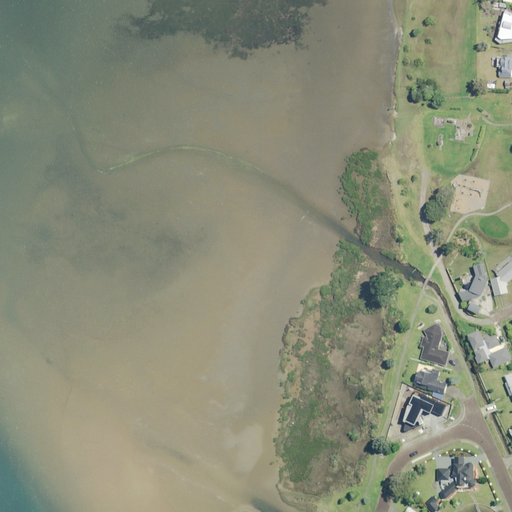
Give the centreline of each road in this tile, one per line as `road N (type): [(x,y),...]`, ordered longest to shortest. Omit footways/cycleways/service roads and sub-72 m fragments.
road 1 (track): [(493,322),(471,322),(455,304),(425,225),(427,175)]
road 2 (residential): [(479,423),(407,457),(382,511)]
